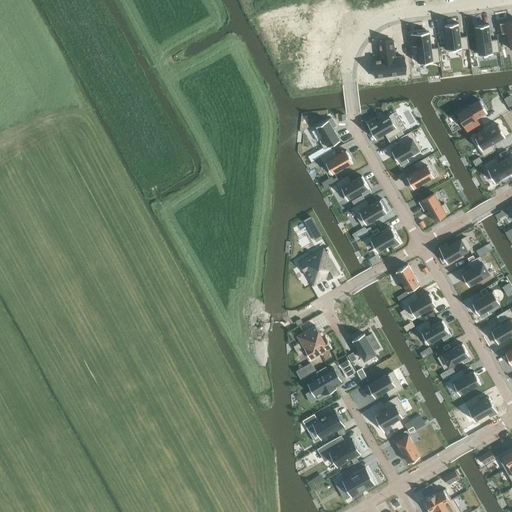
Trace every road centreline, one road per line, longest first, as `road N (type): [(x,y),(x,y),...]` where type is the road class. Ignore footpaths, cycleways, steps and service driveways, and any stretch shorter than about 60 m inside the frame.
road 1 (residential): [(489,0),(388,18),(349,58),(359,138),(423,246)]
road 2 (residential): [(423,246),(511,403)]
road 3 (residential): [(338,331),(322,303),(423,246)]
road 4 (residential): [(511,418),(398,483)]
